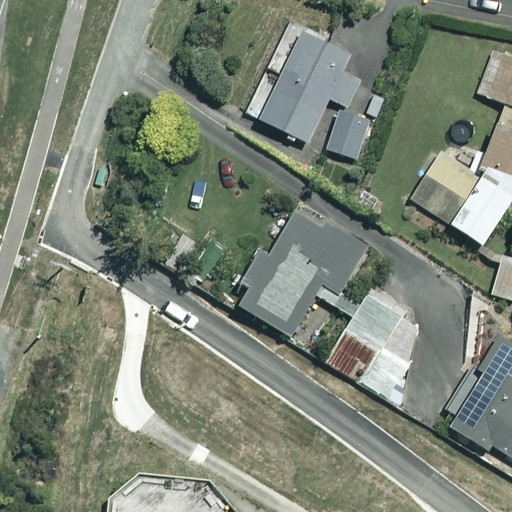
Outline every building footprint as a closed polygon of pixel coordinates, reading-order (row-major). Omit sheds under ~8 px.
[(349,55),(286,25),(244,112),(306,142),(328,98),(346,107),(358,82),(340,73),(349,55)] [(506,104),(511,106),(511,59),(497,51),(475,93),(506,104)] [(443,156),(430,149),(403,201),(483,242),(511,184),(511,106),(506,104),(480,154),(452,139),(443,156)] [(371,122),(339,111),(325,150),(358,161),(371,122)] [(371,251),(293,208),(267,255),(257,250),(239,282),(247,286),(235,306),(290,337),(314,295),(338,309),(371,251)] [(511,260),(501,257),(490,294),(511,299),(511,260)] [(405,319),(365,295),(324,363),(354,381),(376,344),(386,350),(405,319)] [(511,343),(496,334),(474,370),(482,375),(450,428),(486,450),(489,445),(511,459),(511,343)] [(411,366),(377,348),(358,383),(392,402),(411,366)]
